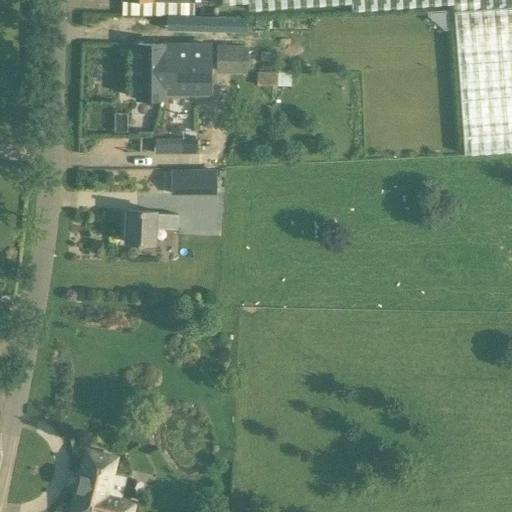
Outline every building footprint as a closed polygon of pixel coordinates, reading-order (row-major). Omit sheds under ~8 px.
[(464,153),(511,149),(511,0),(219,0),(219,2),(245,0),(245,9),(348,2),(348,6),(348,10),(452,3),(464,153)] [(218,15),(193,14),(186,14),(185,30),(239,32),(239,16),(218,15)] [(255,18),(255,27),(265,27),(265,18),(255,18)] [(137,43),(136,98),(162,98),(162,92),(208,93),(209,44),(137,43)] [(246,45),(216,44),(215,72),(246,72),(246,45)] [(260,60),(270,60),(270,51),(260,51),(260,60)] [(257,72),(257,86),(276,86),(276,72),(257,72)] [(154,153),(181,153),(181,138),(154,139),(154,153)] [(182,191),(182,167),(165,168),(166,191),(182,191)] [(176,228),(177,213),(155,212),(155,210),(126,209),(125,241),(153,243),(154,227),(176,228)] [(130,511),(133,502),(105,495),(115,457),(86,450),(80,474),(78,474),(74,490),(76,491),(70,511),(130,511)]
